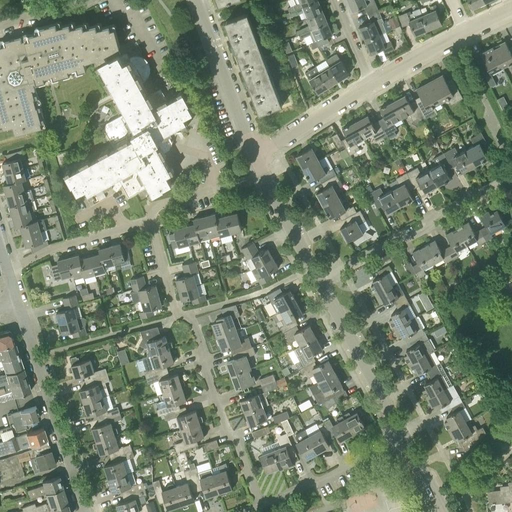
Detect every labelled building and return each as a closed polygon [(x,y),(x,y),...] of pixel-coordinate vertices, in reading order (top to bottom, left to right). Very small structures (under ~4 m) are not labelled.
[(317,0),(293,0),(296,5),(288,8),(289,12),(318,1),(317,0)] [(365,0),(348,0),(353,11),(364,6),(368,14),(378,10),(373,0),(367,0),(365,1),(365,0)] [(486,3),(484,0),(468,0),(472,9),(486,3)] [(298,15),(305,12),(308,18),(323,12),(318,1),(289,12),(291,17),(298,15)] [(432,12),(423,16),(429,30),(442,24),(437,12),(438,12),(435,5),(430,7),(432,12)] [(278,14),(275,7),(269,9),(271,16),(278,14)] [(429,30),(423,16),(420,9),(413,12),(413,13),(411,14),(410,11),(399,16),(403,27),(410,24),(415,35),(429,30)] [(378,10),(368,14),(371,22),(360,27),(365,40),(380,34),(386,32),(382,23),(383,22),(381,18),(378,10)] [(308,18),(311,25),(309,26),(295,32),(297,36),(299,35),(327,23),(323,12),(308,18)] [(239,51),(257,45),(255,40),(258,39),(250,19),(248,20),(246,14),(228,21),(231,29),(228,30),(234,45),(237,44),(239,51)] [(399,25),(395,17),(388,20),(392,28),(399,25)] [(96,59),(99,64),(110,58),(110,59),(121,54),(118,48),(120,47),(114,24),(102,28),(101,24),(89,27),(88,23),(75,26),(74,22),(62,25),(61,21),(36,28),(37,32),(5,41),(6,45),(0,46),(0,126),(3,125),(4,129),(13,127),(16,135),(38,129),(42,128),(43,129),(45,129),(46,128),(46,127),(41,106),(42,104),(42,101),(40,99),(38,98),(34,83),(46,80),(47,81),(49,82),(51,81),(52,81),(53,79),(54,78),(70,74),(73,75),(75,75),(77,73),(79,71),(87,69),(85,62),(96,59)] [(327,23),(299,35),(301,38),(310,35),(313,42),(316,41),(326,37),(332,34),(327,23)] [(395,35),(403,32),(400,26),(393,29),(395,35)] [(380,34),(365,40),(371,54),(383,49),(383,50),(393,46),(391,42),(386,44),(384,45),(380,34)] [(326,37),(316,41),(318,46),(329,42),(326,37)] [(511,62),(511,51),(511,52),(505,42),(493,48),(503,67),(511,62)] [(257,45),(239,51),(242,59),(240,60),(245,75),(248,74),(251,82),(268,75),(266,70),(269,69),(262,50),(259,51),(257,45)] [(503,67),(493,48),(480,54),(488,69),(483,71),(491,87),(496,84),(491,73),(503,67)] [(134,55),(129,57),(127,52),(119,56),(119,55),(121,54),(110,59),(110,58),(99,64),(97,66),(99,71),(102,69),(107,80),(105,81),(110,90),(112,88),(118,99),(115,100),(120,109),(123,108),(125,113),(106,123),(106,125),(105,130),(115,148),(110,151),(109,149),(99,154),(101,156),(90,162),(89,159),(80,164),(82,167),(71,172),(70,170),(65,172),(72,186),(73,185),(78,194),(87,189),(90,196),(95,193),(94,191),(104,185),(106,188),(114,183),(114,182),(119,180),(129,197),(148,187),(151,191),(148,193),(151,198),(164,190),(164,189),(172,185),(167,176),(174,172),(172,167),(169,169),(164,158),(166,157),(164,153),(170,149),(179,152),(180,148),(181,145),(172,142),(169,136),(173,134),(172,131),(182,125),(183,128),(188,125),(184,118),(193,114),(188,105),(189,105),(182,91),(177,94),(179,96),(168,102),(161,88),(147,96),(141,85),(144,84),(143,82),(147,78),(150,73),(150,68),(148,62),(145,58),(140,56),(134,55)] [(292,67),(298,65),(293,54),(288,56),(292,67)] [(326,60),(329,65),(338,81),(349,74),(337,54),(326,60)] [(319,71),(328,87),(338,81),(329,65),(319,71)] [(328,87),(319,71),(316,66),(305,73),(318,93),(328,87)] [(268,75),(251,82),(254,90),(251,91),(257,106),(259,105),(262,113),(279,107),(276,97),(279,96),(273,80),(270,81),(268,75)] [(430,82),(441,102),(448,99),(451,105),(457,101),(463,99),(454,82),(449,85),(443,75),(430,82)] [(417,103),(418,104),(425,119),(437,112),(434,106),(441,102),(430,82),(417,89),(423,100),(417,103)] [(393,102),(401,118),(409,114),(413,121),(418,118),(420,122),(425,119),(418,104),(412,107),(409,101),(405,95),(393,102)] [(380,124),(386,135),(388,139),(397,134),(395,131),(397,130),(393,123),(401,118),(393,102),(380,109),(383,115),(386,121),(380,124)] [(355,122),(364,139),(372,135),(375,141),(386,135),(380,124),(375,127),(372,121),(371,122),(368,115),(355,122)] [(343,144),(343,145),(349,156),(359,150),(356,143),(364,139),(355,122),(342,129),(346,135),(345,136),(348,141),(343,144)] [(337,148),(343,145),(343,144),(337,133),(331,136),(337,148)] [(474,145),(466,150),(475,166),(488,159),(484,153),(485,152),(482,147),(488,144),(481,133),(470,139),(474,145)] [(303,169),(319,160),(315,153),(318,151),(315,145),(302,152),(303,153),(296,156),(303,169)] [(475,166),(466,150),(458,154),(455,147),(444,153),(450,165),(456,162),(458,167),(459,166),(463,173),(475,166)] [(3,163),(6,174),(23,169),(20,159),(23,158),(21,151),(6,155),(8,162),(3,163)] [(450,165),(444,153),(433,159),(437,166),(429,170),(438,186),(451,179),(447,173),(448,173),(445,167),(450,165)] [(325,181),(336,175),(333,169),(329,171),(327,166),(323,168),(319,160),(303,169),(310,181),(316,178),(316,179),(322,176),(325,181)] [(438,186),(429,170),(421,174),(417,168),(407,173),(413,185),(418,182),(421,187),(422,187),(425,193),(438,186)] [(6,174),(8,184),(9,184),(22,181),(26,180),(23,169),(6,174)] [(413,185),(407,173),(396,179),(399,186),(392,190),(401,206),(413,199),(410,193),(411,193),(408,188),(413,185)] [(323,206),(339,198),(335,190),(338,188),(336,183),(339,181),(336,175),(325,181),(328,187),(322,190),(316,193),(323,206)] [(9,184),(8,184),(4,185),(7,196),(24,191),(22,181),(9,184)] [(401,206),(392,190),(383,194),(380,188),(373,191),(369,193),(376,205),(381,202),(384,207),(388,213),(401,206)] [(24,191),(7,196),(10,206),(27,201),(24,191)] [(345,218),(349,216),(356,212),(354,207),(350,209),(347,204),(343,206),(339,198),(323,206),(330,219),(336,215),(337,216),(342,213),(345,218)] [(32,200),(27,201),(10,206),(13,217),(30,212),(35,210),(32,200)] [(360,210),(356,212),(349,216),(352,222),(346,225),(347,225),(340,229),(347,241),(354,238),(364,233),(359,225),(366,221),(360,210)] [(480,230),(486,241),(493,238),(490,233),(506,225),(498,210),(490,214),(489,211),(481,216),(487,226),(480,230)] [(30,212),(13,217),(16,228),(20,226),(33,222),(30,212)] [(237,213),(227,216),(231,233),(242,231),(237,213)] [(216,219),(217,218),(216,214),(205,216),(210,239),(220,236),(216,219)] [(210,239),(205,216),(194,219),(195,224),(196,224),(201,241),(210,239)] [(227,216),(217,218),(216,219),(220,236),(231,233),(227,216)] [(20,226),(23,236),(41,231),(38,220),(33,222),(20,226)] [(457,228),(467,246),(477,240),(480,245),(486,241),(480,230),(475,233),(469,222),(457,228)] [(196,224),(195,224),(185,227),(190,244),(201,241),(196,224)] [(190,244),(185,227),(174,229),(179,247),(190,244)] [(447,248),(453,259),(459,255),(457,251),(467,246),(457,228),(446,234),(452,245),(447,248)] [(41,231),(23,236),(26,247),(44,242),(41,231)] [(424,246),(434,264),(444,259),(446,263),(453,259),(447,248),(441,251),(435,240),(424,246)] [(121,243),(110,246),(115,264),(116,270),(121,268),(119,263),(126,261),(121,243)] [(245,254),(256,248),(253,243),(242,249),(245,254)] [(115,264),(110,246),(99,249),(100,254),(101,254),(104,267),(105,267),(115,264)] [(434,264),(424,246),(413,252),(418,263),(413,266),(419,277),(426,273),(424,269),(434,264)] [(257,267),(273,258),(268,248),(259,253),(256,248),(245,254),(248,260),(246,261),(251,270),(257,267)] [(500,249),(500,250),(497,254),(496,255),(503,259),(507,254),(500,249)] [(101,254),(100,254),(90,257),(95,274),(106,271),(105,267),(104,267),(101,254)] [(73,275),(83,273),(84,272),(80,259),(81,259),(79,255),(68,258),(73,275)] [(90,257),(81,259),(80,259),(84,272),(83,273),(84,277),(95,274),(90,257)] [(73,275),(68,258),(58,261),(62,278),(73,275)] [(273,258),(257,267),(262,277),(258,279),(261,284),(273,278),(270,273),(278,268),(273,258)] [(184,271),(197,267),(195,261),(182,265),(184,271)] [(371,286),(376,295),(393,286),(386,274),(392,271),(389,265),(378,271),(380,277),(373,281),(374,284),(371,286)] [(179,290),(197,285),(194,274),(198,273),(197,267),(184,271),(186,276),(176,279),(179,290)] [(131,279),(132,285),(145,282),(143,276),(131,279)] [(145,282),(132,285),(134,291),(138,290),(141,300),(159,296),(156,285),(147,287),(145,282)] [(398,283),(393,286),(376,295),(380,303),(384,301),(385,305),(393,300),(396,305),(407,299),(398,283)] [(200,295),(197,285),(179,290),(182,301),(192,298),(193,304),(206,300),(204,294),(200,295)] [(281,311),(297,303),(290,291),(284,294),(271,301),(274,306),(277,304),(281,311)] [(423,303),(430,299),(426,291),(419,295),(423,303)] [(65,304),(77,301),(76,295),(63,298),(65,304)] [(159,296),(141,300),(144,311),(140,312),(141,318),(154,315),(153,309),(162,306),(159,296)] [(407,299),(396,305),(399,311),(391,315),(393,318),(389,320),(394,329),(411,320),(405,308),(410,305),(407,299)] [(77,301),(65,304),(66,310),(57,313),(60,323),(77,318),(74,308),(79,307),(77,301)] [(283,333),(284,332),(295,326),(292,321),(297,318),(303,314),(297,303),(281,311),(285,318),(281,320),(284,325),(280,327),(283,333)] [(213,324),(218,337),(237,330),(232,319),(240,316),(236,305),(221,309),(224,317),(218,319),(219,322),(213,324)] [(260,322),(266,319),(261,307),(254,310),(260,322)] [(83,317),(77,318),(60,323),(63,334),(72,331),(74,337),(86,334),(85,328),(86,319),(83,317)] [(415,340),(426,334),(416,317),(411,320),(394,329),(399,337),(402,335),(404,339),(409,336),(412,342),(415,340)] [(301,346),(316,337),(309,325),(299,330),(297,325),(295,326),(284,332),(290,343),(297,339),(301,346)] [(151,355),(170,350),(166,336),(161,338),(160,334),(156,335),(154,328),(140,331),(143,339),(142,339),(139,344),(145,348),(148,347),(151,355)] [(0,347),(16,344),(12,333),(7,330),(0,332),(0,347)] [(237,330),(218,337),(223,350),(230,347),(230,348),(234,347),(236,352),(239,352),(252,347),(249,341),(241,344),(237,330)] [(426,334),(415,340),(417,345),(406,351),(408,354),(404,356),(409,365),(430,353),(435,350),(429,340),(426,334)] [(303,367),(313,362),(316,361),(313,355),(322,350),(316,337),(301,346),(293,350),(297,357),(300,361),(296,363),(299,369),(300,369),(303,367)] [(0,361),(19,356),(16,344),(0,347),(0,361)] [(252,347),(239,352),(241,357),(227,362),(232,375),(249,369),(251,368),(247,357),(256,354),(253,346),(252,347)] [(146,378),(164,372),(162,366),(174,363),(170,350),(151,355),(155,368),(144,372),(146,378)] [(430,353),(409,365),(413,373),(417,371),(419,374),(427,370),(430,376),(441,370),(438,364),(437,365),(430,353)] [(19,356),(0,361),(0,366),(3,366),(5,372),(22,366),(19,356)] [(88,375),(90,380),(108,375),(106,368),(95,372),(91,359),(80,362),(79,357),(77,358),(76,356),(71,358),(71,359),(70,360),(76,378),(88,375)] [(319,382),(335,373),(328,361),(321,365),(320,364),(315,367),(313,362),(303,367),(300,369),(303,375),(306,374),(308,378),(315,374),(319,382)] [(27,380),(26,375),(25,375),(23,368),(6,374),(0,376),(0,388),(10,385),(27,380)] [(249,369),(232,375),(237,389),(256,382),(253,376),(251,376),(249,369)] [(441,370),(430,376),(432,381),(424,385),(426,388),(422,390),(427,399),(449,387),(443,376),(444,375),(441,370)] [(163,394),(182,387),(182,386),(185,385),(183,380),(180,381),(178,374),(166,378),(164,372),(146,378),(148,384),(159,380),(163,394)] [(330,398),(331,398),(333,397),(330,391),(341,385),(335,373),(319,382),(323,389),(312,394),(318,404),(321,403),(330,398)] [(259,379),(262,386),(276,381),(273,374),(259,379)] [(108,375),(90,380),(92,386),(80,390),(84,403),(103,397),(101,389),(107,388),(105,382),(110,381),(108,375)] [(276,381),(278,388),(287,384),(285,378),(276,381)] [(27,380),(10,385),(0,388),(0,394),(11,391),(13,397),(30,391),(28,384),(29,384),(27,380)] [(278,388),(276,381),(262,386),(264,393),(269,391),(278,388)] [(453,385),(449,387),(427,399),(432,407),(436,405),(437,409),(448,403),(451,407),(462,401),(453,385)] [(164,414),(177,410),(175,404),(187,401),(182,387),(163,394),(164,394),(161,395),(163,401),(165,400),(168,406),(157,410),(159,416),(164,414)] [(345,390),(333,397),(336,403),(348,397),(345,390)] [(246,413),(263,407),(259,395),(242,401),(246,413)] [(103,397),(84,403),(88,416),(100,413),(102,418),(120,412),(118,406),(107,410),(103,397)] [(330,398),(321,403),(327,409),(332,405),(336,403),(333,397),(331,398),(330,398)] [(462,401),(451,407),(454,413),(446,417),(448,420),(445,422),(449,431),(466,421),(460,411),(465,408),(462,401)] [(40,418),(36,406),(6,416),(9,423),(13,422),(13,420),(22,417),(24,422),(40,418)] [(263,407),(246,413),(251,425),(268,419),(263,407)] [(182,430),(200,424),(196,410),(184,414),(182,408),(177,410),(164,414),(166,420),(178,416),(182,430)] [(281,421),(287,419),(289,418),(287,411),(273,416),(276,423),(281,421)] [(120,412),(102,418),(104,425),(92,429),(97,442),(116,436),(115,434),(118,433),(116,428),(113,429),(111,422),(122,419),(120,412)] [(343,415),(353,433),(365,427),(357,413),(351,416),(349,412),(343,415)] [(323,422),(330,435),(336,432),(340,440),(353,433),(343,415),(336,418),(339,423),(333,426),(329,418),(323,422)] [(287,419),(281,421),(288,436),(294,433),(287,419)] [(466,421),(449,431),(454,439),(457,438),(459,441),(464,438),(466,443),(462,445),(467,453),(486,433),(483,427),(477,429),(475,425),(469,428),(466,421)] [(309,437),(317,453),(329,446),(325,438),(330,435),(323,422),(318,424),(321,430),(309,437)] [(205,437),(200,424),(182,430),(186,442),(175,446),(177,453),(195,447),(193,441),(205,437)] [(255,439),(268,434),(265,427),(252,432),(255,439)] [(15,437),(0,442),(0,447),(7,445),(10,451),(11,451),(19,449),(29,445),(31,450),(49,446),(43,428),(27,433),(15,437)] [(280,468),(280,469),(293,465),(290,458),(296,456),(286,433),(280,435),(281,438),(278,439),(281,448),(274,451),(280,468)] [(116,436),(97,442),(94,443),(96,449),(99,448),(101,455),(112,451),(114,456),(133,450),(131,444),(119,448),(116,436)] [(317,453),(309,437),(297,443),(305,459),(317,453)] [(206,451),(219,447),(217,439),(204,444),(206,451)] [(49,446),(31,450),(31,451),(28,452),(30,459),(31,458),(36,457),(37,462),(40,470),(47,467),(55,465),(49,446)] [(133,450),(114,456),(116,462),(105,466),(108,478),(127,472),(124,460),(135,457),(133,450)] [(280,468),(274,451),(261,456),(267,472),(280,468)] [(20,462),(18,454),(0,459),(0,470),(11,467),(14,478),(24,475),(21,466),(20,462)] [(189,464),(191,469),(196,487),(202,485),(206,497),(219,493),(213,474),(211,469),(199,473),(197,467),(195,468),(194,463),(189,464)] [(175,486),(181,505),(182,505),(183,507),(188,506),(187,503),(194,501),(190,489),(196,487),(191,469),(185,471),(188,482),(175,486)] [(213,474),(219,493),(233,488),(227,470),(213,474)] [(127,472),(108,478),(113,492),(125,489),(126,494),(144,488),(142,482),(132,485),(127,472)] [(29,499),(45,494),(62,488),(59,475),(41,481),(43,485),(26,491),(29,499)] [(181,505),(175,486),(174,487),(173,484),(168,485),(169,488),(163,490),(159,479),(152,481),(159,503),(165,501),(168,510),(181,505)] [(511,481),(508,482),(509,490),(501,491),(501,490),(488,491),(489,504),(511,501),(511,481)] [(62,488),(45,494),(47,502),(35,506),(34,503),(22,507),(23,510),(17,511),(36,511),(57,506),(67,503),(62,488)] [(144,488),(126,494),(128,500),(117,504),(119,511),(137,511),(140,511),(139,510),(142,509),(141,509),(143,508),(141,504),(146,502),(145,498),(146,495),(144,488)] [(159,511),(156,500),(147,502),(150,511),(159,511)] [(57,506),(36,511),(70,511),(67,503),(57,506)]
